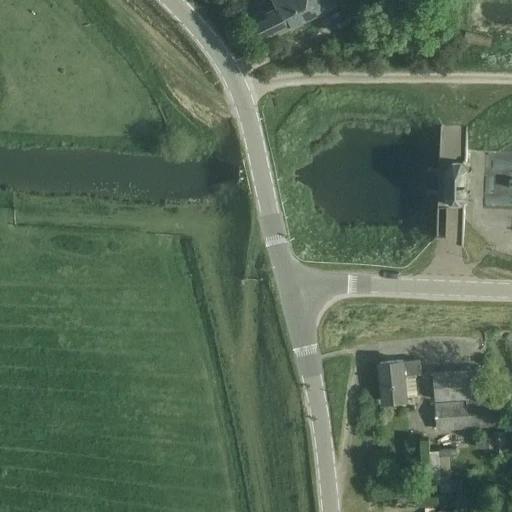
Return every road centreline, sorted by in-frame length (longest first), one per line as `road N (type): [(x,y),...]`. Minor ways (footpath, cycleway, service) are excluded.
road 1 (unclassified): [(239,93),(294,78),(511,78)]
road 2 (tertiary): [(331,511),(288,279)]
road 3 (tertiary): [(511,291),(288,279)]
road 4 (tertiary): [(288,279),(239,93)]
